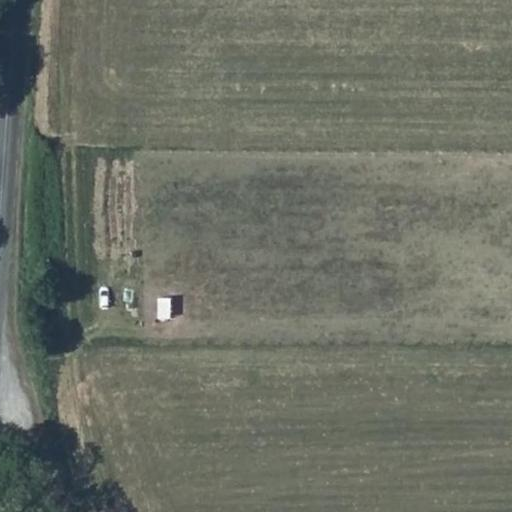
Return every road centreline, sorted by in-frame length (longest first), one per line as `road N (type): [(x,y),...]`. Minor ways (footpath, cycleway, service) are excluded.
road 1 (tertiary): [(0,205),(16,0)]
road 2 (track): [(0,375),(62,511)]
